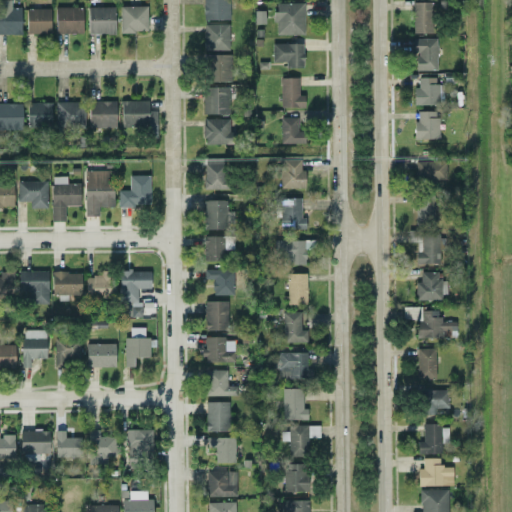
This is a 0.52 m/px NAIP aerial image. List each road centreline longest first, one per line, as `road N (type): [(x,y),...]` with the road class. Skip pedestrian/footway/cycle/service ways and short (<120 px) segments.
road 1 (secondary): [(333,0),(339,511)]
road 2 (secondary): [(380,511),(376,0)]
road 3 (residential): [(168,0),(172,511)]
road 4 (residential): [(171,239),(0,240)]
road 5 (residential): [(171,397),(0,398)]
road 6 (residential): [(169,68),(0,69)]
